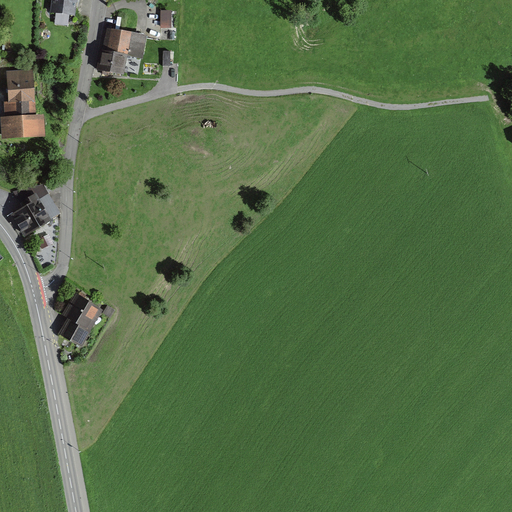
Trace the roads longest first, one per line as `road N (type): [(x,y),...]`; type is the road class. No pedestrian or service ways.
road 1 (track): [(77,118),(215,83),(265,93),(339,92),(374,104),(487,101)]
road 2 (unclassified): [(33,291),(61,271),(77,118),(101,0)]
road 3 (tertiary): [(33,291),(77,511)]
